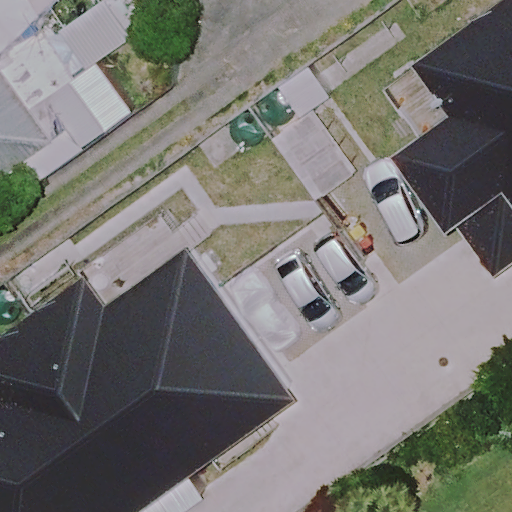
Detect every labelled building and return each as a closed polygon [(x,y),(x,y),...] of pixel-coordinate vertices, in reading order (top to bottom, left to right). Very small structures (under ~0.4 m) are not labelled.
[(511,0),(436,0),(511,98),(511,0)] [(0,175),(29,155),(46,179),(91,148),(74,123),(103,103),(58,40),(13,71),(0,52),(0,175)] [(337,462),(307,419),(245,463),(92,248),(0,313),(0,440),(30,420),(95,511),(180,511),(203,496),(214,511),(292,511),(346,474),(337,462)] [(354,345),(362,356),(427,308),(394,264),(329,312),(354,345)] [(362,356),(354,345),(295,389),(348,461),(407,417),(362,356)]
